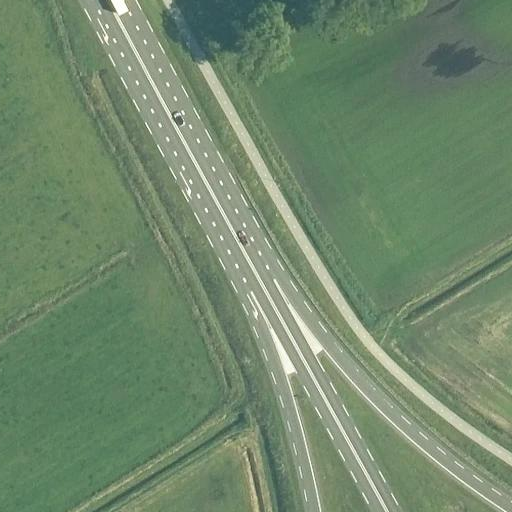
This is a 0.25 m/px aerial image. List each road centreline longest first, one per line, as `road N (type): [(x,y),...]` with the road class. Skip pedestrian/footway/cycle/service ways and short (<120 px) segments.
road 1 (primary): [(511,506),(389,413),(231,232)]
road 2 (primary): [(385,511),(231,232)]
road 3 (primary): [(231,232),(281,378),(310,511)]
road 4 (primary): [(231,232),(107,0)]
